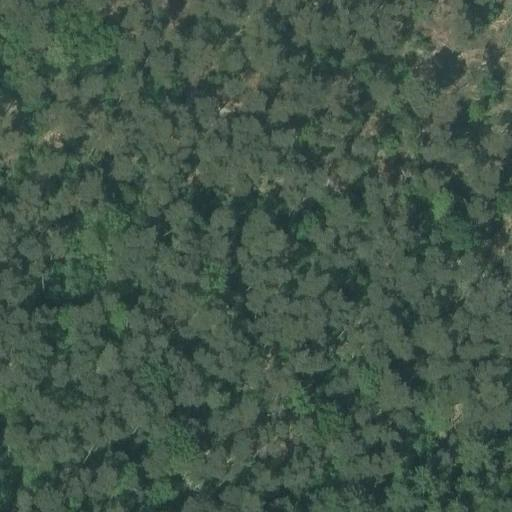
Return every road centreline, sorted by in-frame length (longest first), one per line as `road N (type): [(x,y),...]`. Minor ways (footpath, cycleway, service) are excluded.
road 1 (track): [(54,0),(511,307)]
road 2 (track): [(134,51),(25,98),(0,118)]
